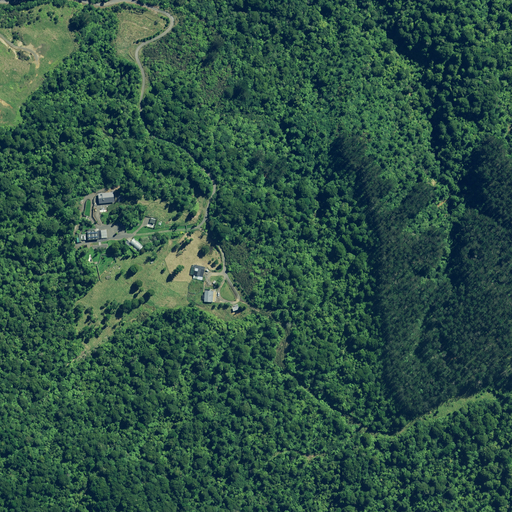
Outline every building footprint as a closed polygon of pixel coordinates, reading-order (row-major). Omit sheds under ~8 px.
[(99,235),(98,229),(87,230),(87,240),(97,240),(97,239),(101,238),(101,234),(99,235)] [(80,235),(78,235),(78,238),(76,238),(77,243),(81,242),(81,240),(85,240),(85,234),(80,235)] [(129,244),(138,251),(142,246),(133,239),(129,244)] [(205,267),(194,265),(194,268),(191,267),(189,274),(193,275),(193,278),(202,280),(205,267)] [(213,291),(204,291),(204,295),(202,295),(202,299),(204,299),(204,302),(212,302),(213,291)]
